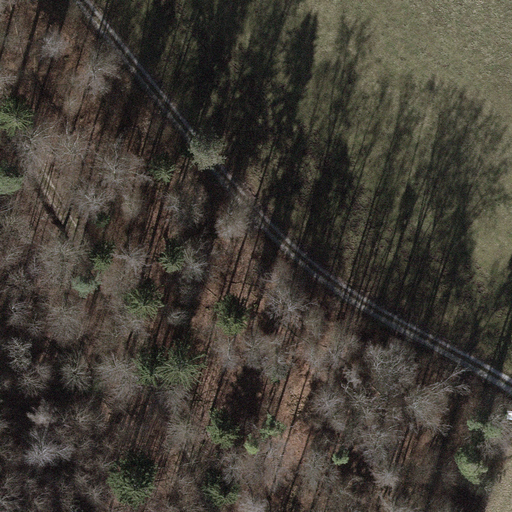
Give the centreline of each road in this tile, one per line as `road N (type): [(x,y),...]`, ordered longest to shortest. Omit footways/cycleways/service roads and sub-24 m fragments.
road 1 (track): [(511,397),(338,286),(254,219),(79,0)]
road 2 (track): [(220,511),(91,251),(0,97)]
